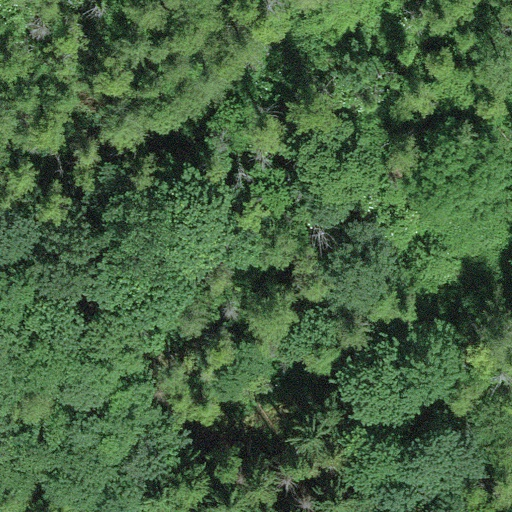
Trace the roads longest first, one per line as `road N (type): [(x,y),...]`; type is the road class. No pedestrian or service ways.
road 1 (track): [(511,262),(178,430)]
road 2 (track): [(383,0),(159,111)]
